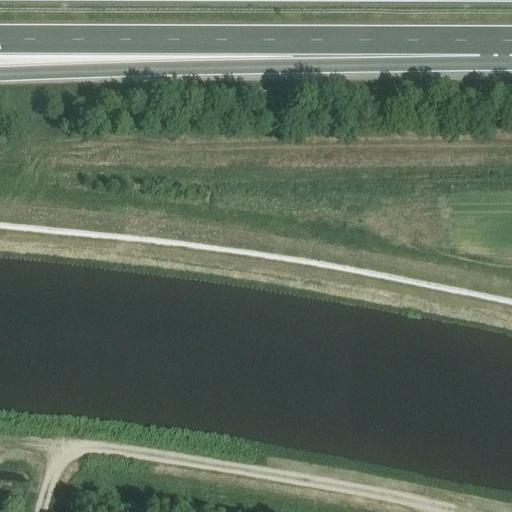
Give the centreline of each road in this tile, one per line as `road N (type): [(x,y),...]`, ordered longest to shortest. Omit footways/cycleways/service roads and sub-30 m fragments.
road 1 (motorway): [(0,77),(328,64),(488,40)]
road 2 (motorway): [(0,43),(488,40)]
